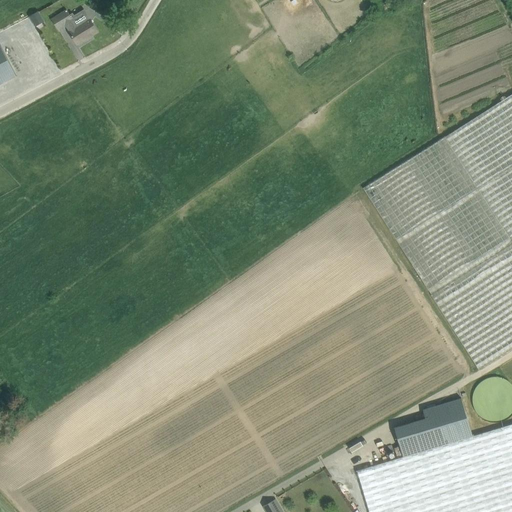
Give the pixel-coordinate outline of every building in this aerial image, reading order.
[(70,31),(69,31),(77,44),(98,32),(90,19),(78,26),(67,9),(52,19),(58,29),(65,24),(70,31)] [(45,21),(38,10),(29,16),(35,26),(45,21)] [(0,86),(2,86),(0,81),(0,59),(15,53),(9,40),(0,44),(0,86)] [(511,94),(364,189),(431,295),(479,369),(511,347),(511,94)] [(511,385),(510,383),(507,380),(503,378),(499,377),(494,377),(490,377),(486,378),(482,380),(479,383),(476,386),(474,390),(472,395),(472,399),(472,403),(474,407),(476,411),(479,415),(482,418),(486,420),(490,421),(494,421),(499,421),(503,420),(507,417),(510,415),(511,412),(511,385)] [(395,427),(404,456),(358,470),(370,511),(511,511),(511,423),(473,435),(462,397),(423,409),(426,418),(395,427)] [(283,511),(276,498),(263,506),(266,511),(283,511)]
